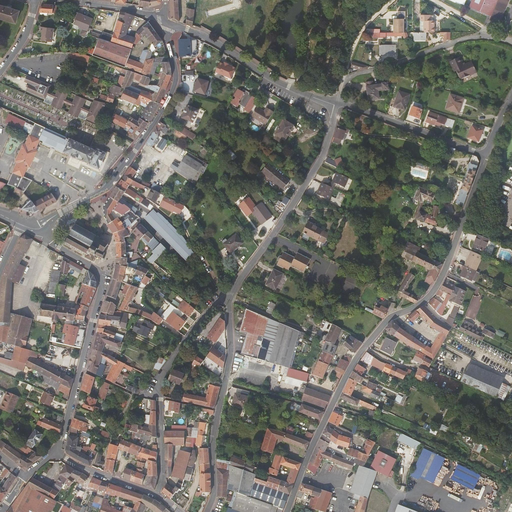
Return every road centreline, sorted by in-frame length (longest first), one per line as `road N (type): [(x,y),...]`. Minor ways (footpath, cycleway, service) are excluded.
road 1 (residential): [(286,511),(361,349),(388,318),(427,298),(442,273),(485,155)]
road 2 (residential): [(56,452),(101,276),(39,228)]
road 3 (residential): [(158,495),(160,376),(227,295)]
road 4 (residential): [(227,295),(319,164),(340,104)]
road 5 (residential): [(207,511),(229,353),(227,295)]
road 6 (tertiary): [(88,198),(110,185),(174,85),(166,21)]
road 7 (tertiary): [(166,21),(288,86),(340,104)]
road 8 (tertiary): [(340,104),(485,155)]
road 9 (residential): [(344,80),(487,31)]
